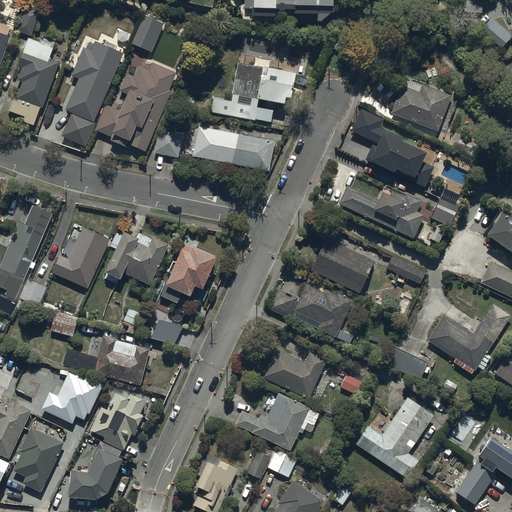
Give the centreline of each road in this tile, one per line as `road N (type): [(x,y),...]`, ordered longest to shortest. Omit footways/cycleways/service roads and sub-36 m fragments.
road 1 (residential): [(148,511),(277,221)]
road 2 (residential): [(0,149),(94,180),(277,221)]
road 3 (residential): [(277,221),(333,98)]
